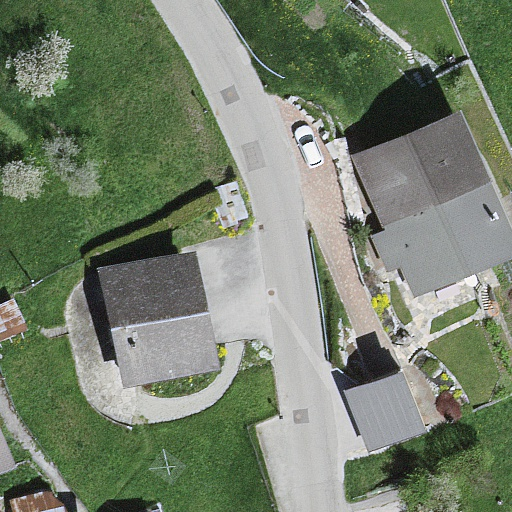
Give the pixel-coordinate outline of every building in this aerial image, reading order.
[(511,219),(473,122),(367,164),(422,303),(511,267),(511,219)] [(207,258),(107,276),(127,390),(228,372),(207,258)] [(370,440),(427,419),(405,359),(348,380),(370,440)] [(0,410),(0,463),(17,457),(0,410)] [(16,498),(18,511),(68,511),(63,488),(16,498)]
